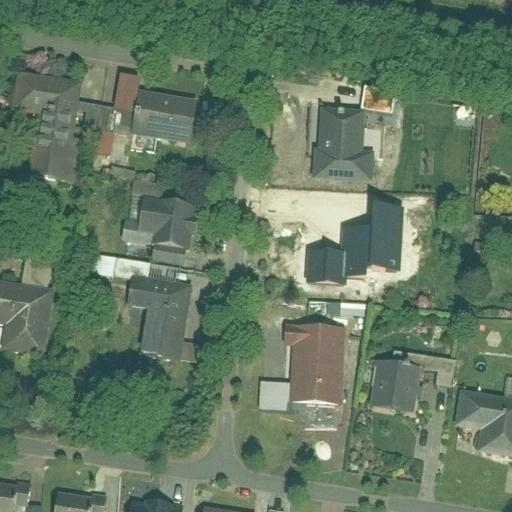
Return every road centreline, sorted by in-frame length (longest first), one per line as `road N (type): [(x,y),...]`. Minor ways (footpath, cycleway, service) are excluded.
road 1 (residential): [(0,37),(243,78),(227,474)]
road 2 (residential): [(0,441),(227,474)]
road 3 (residential): [(227,474),(447,511)]
